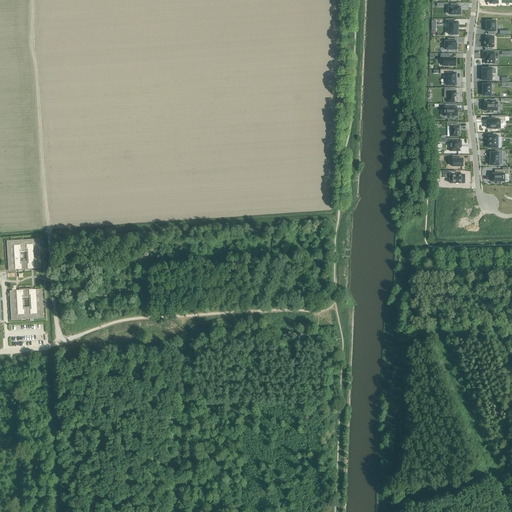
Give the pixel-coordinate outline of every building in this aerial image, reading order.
[(449,8),(449,15),(460,15),(460,10),(460,9),(460,8),(458,8),(458,4),(451,4),(451,8),(449,8)] [(446,19),(446,23),(449,23),(449,35),(453,35),(453,36),(457,36),(457,35),(458,35),(458,23),(453,23),(453,19),(446,19)] [(486,22),(486,32),(488,32),(488,35),(494,35),(494,32),(495,32),(495,22),(486,22)] [(484,41),(484,47),(485,47),(485,51),(492,51),(492,47),(494,47),(494,37),(486,37),(486,41),(484,41)] [(446,42),(446,50),(450,50),(450,51),(454,51),(454,50),(457,50),(457,45),(456,45),(456,42),(454,42),(454,39),(448,39),(448,42),(446,42)] [(483,52),(483,59),(485,59),(485,63),(494,63),(494,52),(483,52)] [(441,54),(441,58),(443,58),(443,66),(456,66),(456,58),(447,58),(447,54),(441,54)] [(482,69),(482,81),(491,81),(491,69),(482,69)] [(440,70),(440,74),(446,74),(446,86),(455,86),(455,74),(452,74),(452,70),(440,70)] [(444,88),(444,92),(447,92),(447,98),(447,103),(454,103),(454,97),(456,97),(456,91),(455,91),(455,88),(444,88)] [(484,106),(484,111),(488,111),(488,113),(493,113),(493,111),(497,111),(497,103),(496,103),(496,100),(488,100),(488,103),(485,103),(485,106),(484,106)] [(444,108),(444,116),(448,116),(448,118),(453,118),(453,116),(457,116),(457,111),(456,111),(456,108),(453,108),(453,104),(445,104),(445,108),(444,108)] [(487,120),(487,128),(500,128),(500,121),(505,121),(505,117),(494,117),(494,120),(491,120),(487,120)] [(446,123),(446,127),(450,127),(450,137),(457,137),(457,132),(459,132),(459,126),(458,126),(458,123),(446,123)] [(489,137),(489,148),(497,148),(497,137),(501,137),(501,133),(493,133),(493,137),(489,137)] [(450,141),(450,151),(459,151),(459,147),(461,147),(461,141),(450,141)] [(490,164),(490,165),(490,166),(499,166),(499,165),(502,165),(502,160),(499,160),(499,154),(502,154),(502,150),(495,150),(495,154),(491,154),(491,157),(491,160),(490,160),(490,161),(490,162),(490,164)] [(452,159),(452,167),(463,167),(463,159),(458,159),(458,156),(453,156),(453,159),(452,159)] [(491,177),(491,182),(496,182),(496,184),(500,184),(500,182),(504,182),(504,175),(509,175),(509,170),(495,170),(495,174),(492,174),(492,177),(491,177)] [(450,178),(450,183),(456,183),(458,183),(464,183),(464,175),(456,175),(456,171),(443,171),(443,178),(450,178)] [(8,270),(16,270),(15,268),(17,268),(17,271),(31,270),(31,268),(33,267),(33,269),(40,268),(39,239),(6,241),(8,270)] [(11,320),(43,318),(42,289),(34,290),(34,291),(32,291),(32,289),(19,290),(19,292),(17,292),(17,291),(9,291),(11,320)]
